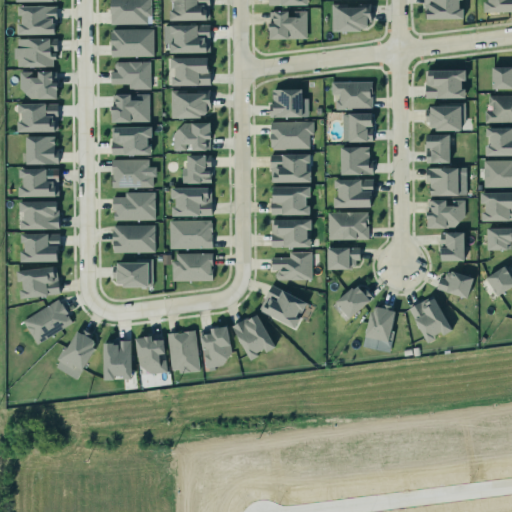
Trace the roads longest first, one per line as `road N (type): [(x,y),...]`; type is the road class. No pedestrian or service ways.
road 1 (residential): [(83,0),(87,284),(103,311),(217,300),(235,290),(242,268),(241,71)]
road 2 (residential): [(400,275),(395,0)]
road 3 (residential): [(241,71),(511,36)]
road 4 (residential): [(311,511),(511,486)]
